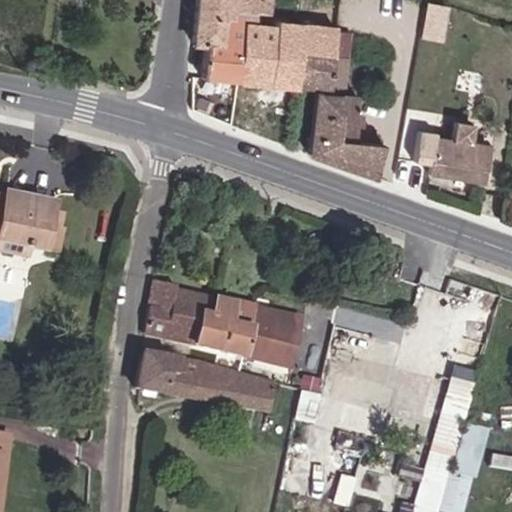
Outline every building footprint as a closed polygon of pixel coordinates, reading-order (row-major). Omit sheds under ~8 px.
[(196,0),(196,5),(194,25),(193,45),(205,45),(219,45),(220,25),(229,26),(229,21),(241,21),(252,21),(272,23),(273,0),(196,0)] [(202,81),(239,85),(241,34),(241,21),(229,21),(229,26),(220,25),(219,45),(205,45),(202,81)] [(241,34),(239,85),(301,90),(303,56),(331,57),(334,36),(274,30),(273,36),(251,35),(241,34)] [(485,86),(493,54),(488,53),(492,36),(472,30),(460,79),(485,86)] [(331,63),(331,57),(303,56),(301,90),(329,92),(331,63)] [(313,96),(302,158),(369,180),(375,148),(349,143),(356,103),(313,96)] [(444,147),(425,143),(421,171),(420,179),(477,192),(483,153),(463,149),(464,140),(445,137),(444,147)] [(421,171),(425,143),(411,141),(407,168),(421,171)] [(0,244),(44,252),(49,225),(53,202),(2,194),(0,206),(0,205),(0,244)] [(49,225),(44,252),(64,255),(69,229),(49,225)] [(0,261),(24,266),(27,250),(0,244),(0,261)] [(174,284),(152,280),(139,334),(208,344),(283,367),(296,315),(173,289),(174,284)] [(204,362),(137,350),(132,387),(263,410),(270,382),(204,362)] [(462,424),(435,511),(461,511),(470,482),(473,482),(488,430),(462,424)]
